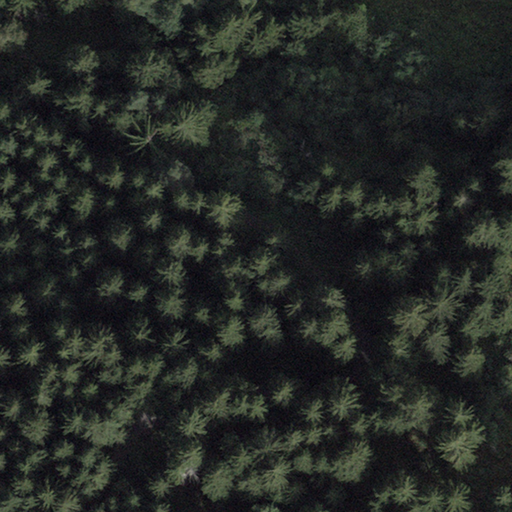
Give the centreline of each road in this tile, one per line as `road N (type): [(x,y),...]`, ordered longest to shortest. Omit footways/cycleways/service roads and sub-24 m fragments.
road 1 (track): [(91,511),(135,429),(172,419),(232,444),(287,431),(340,392),(363,360),(363,340)]
road 2 (track): [(0,93),(104,156),(179,173),(208,200),(261,221)]
road 3 (track): [(0,42),(96,17),(230,0)]
road 4 (track): [(363,340),(261,221)]
